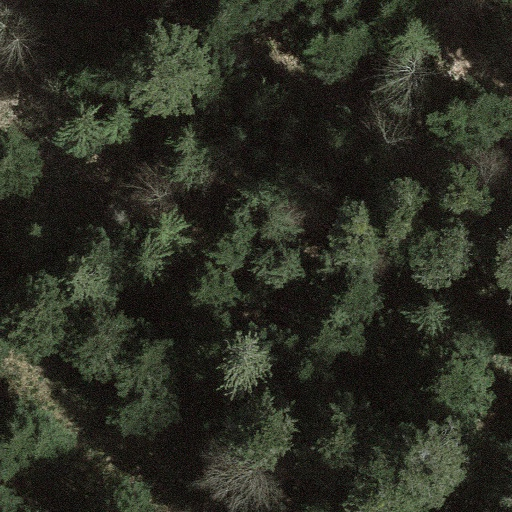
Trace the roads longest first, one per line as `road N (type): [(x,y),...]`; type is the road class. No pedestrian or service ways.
road 1 (track): [(511,152),(312,94),(71,0)]
road 2 (track): [(443,0),(511,99)]
